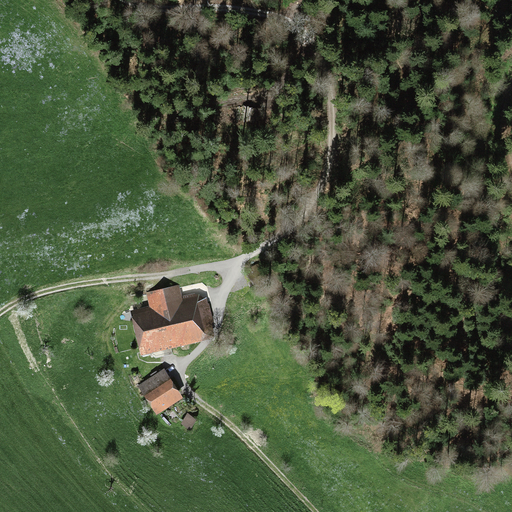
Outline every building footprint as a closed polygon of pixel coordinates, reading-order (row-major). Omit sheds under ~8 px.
[(246,271),(251,279),(263,272),(258,264),(246,271)] [(268,280),(263,272),(251,280),(256,287),(268,280)] [(140,316),(147,346),(200,333),(199,325),(209,323),(204,301),(182,307),(177,286),(148,293),(153,313),(140,316)] [(163,372),(141,385),(158,411),(165,407),(163,404),(178,395),(163,372)] [(190,428),(195,419),(188,415),(183,424),(190,428)]
